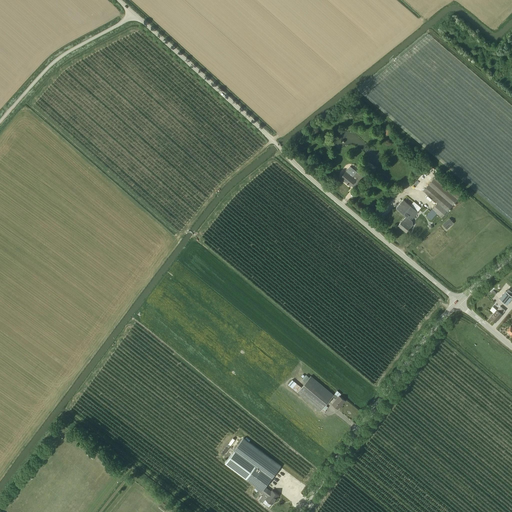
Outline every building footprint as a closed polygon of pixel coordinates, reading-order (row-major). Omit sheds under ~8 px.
[(348,169),(341,178),(351,186),(356,180),(360,184),(364,178),(357,172),(354,175),(348,169)] [(463,194),(439,172),(423,191),(437,204),(427,216),(431,220),(436,214),(441,218),(447,211),(448,212),(463,194)] [(418,212),(403,199),(396,208),(406,217),(402,221),(398,226),(406,233),(412,225),(412,221),(411,220),(418,212)] [(454,223),(450,218),(443,224),(447,229),(454,223)] [(499,299),(507,305),(511,298),(511,296),(506,291),(499,299)] [(505,310),(500,306),(490,318),(495,322),(505,310)] [(309,377),(306,375),(302,380),(305,382),(301,387),(292,380),(288,385),(320,412),(333,397),(336,400),(332,404),(338,409),(345,401),(339,396),(341,394),(337,391),(334,395),(311,376),(309,377)] [(246,479),(262,491),(265,487),(281,466),(243,438),(225,463),(246,479)] [(271,492),(265,487),(262,491),(262,492),(268,496),(266,499),(272,504),(279,495),(272,490),(271,492)]
